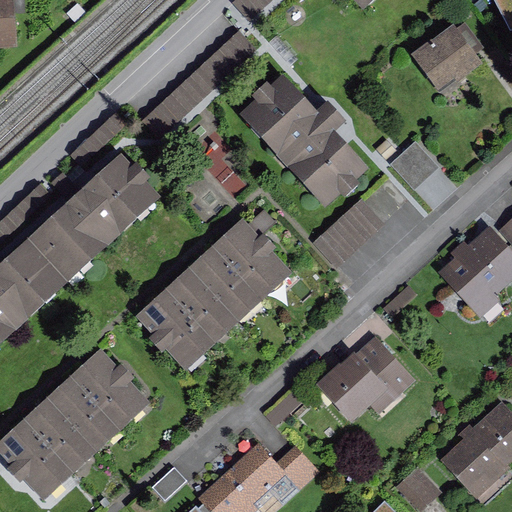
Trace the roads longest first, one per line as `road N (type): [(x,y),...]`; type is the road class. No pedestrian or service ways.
road 1 (residential): [(511,170),(188,461)]
road 2 (residential): [(223,0),(0,211)]
